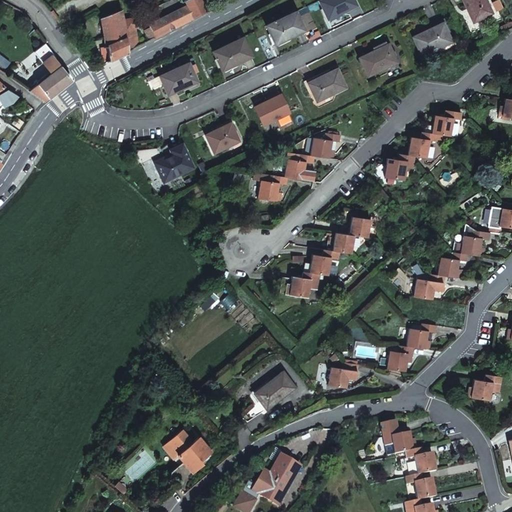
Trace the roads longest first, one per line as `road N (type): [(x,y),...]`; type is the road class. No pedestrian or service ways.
road 1 (residential): [(409,0),(181,117),(103,120),(85,86)]
road 2 (residential): [(511,42),(462,88),(423,93),(286,228),(242,250)]
road 3 (residential): [(180,511),(250,450),(302,425),(406,401)]
road 4 (tertiary): [(251,0),(85,86)]
road 5 (residential): [(406,401),(470,336),(477,305),(511,273)]
road 6 (residential): [(406,401),(467,427),(480,444),(498,509)]
road 7 (tertiary): [(85,86),(48,114),(0,186)]
